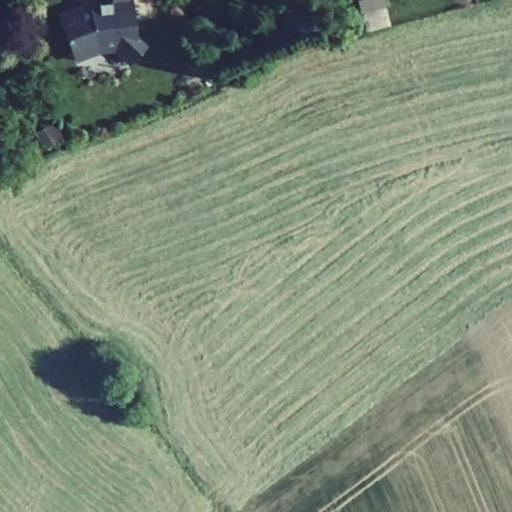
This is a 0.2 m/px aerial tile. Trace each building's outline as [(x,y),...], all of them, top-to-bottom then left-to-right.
[(132,0),(111,0),(112,3),(99,4),(99,7),(81,11),(79,8),(58,16),(75,61),(97,53),(96,51),(100,49),(113,48),(131,64),(149,44),(136,32),(132,0)] [(384,0),(357,0),(361,15),(385,8),(387,8),(384,0)] [(170,10),(177,17),(183,10),(175,3),(170,10)] [(385,8),(361,15),(366,32),(389,26),(385,8)] [(280,17),(256,31),(265,46),(289,33),(280,17)] [(81,77),(105,69),(100,54),(76,62),(81,77)] [(169,89),(163,75),(149,81),(155,95),(169,89)]
